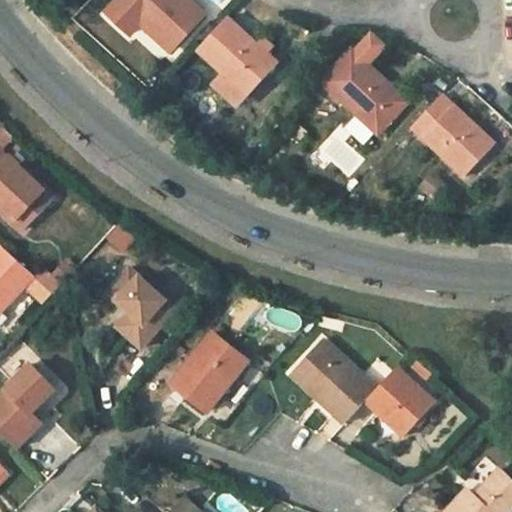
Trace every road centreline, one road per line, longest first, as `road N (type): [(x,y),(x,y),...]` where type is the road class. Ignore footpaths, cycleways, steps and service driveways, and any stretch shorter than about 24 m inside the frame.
road 1 (tertiary): [(0,22),(34,68),(143,158),(258,224),(428,269),(511,273)]
road 2 (residential): [(363,511),(134,434),(91,452),(31,511)]
road 3 (residential): [(311,0),(454,20)]
